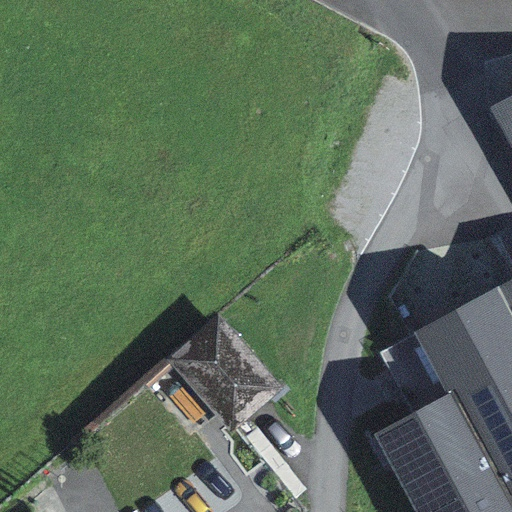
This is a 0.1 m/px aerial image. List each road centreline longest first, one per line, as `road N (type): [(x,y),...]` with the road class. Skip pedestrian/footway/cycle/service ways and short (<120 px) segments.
road 1 (residential): [(480,135),(432,175),(375,274),(339,367),(326,511)]
road 2 (residential): [(389,0),(453,59),(480,135)]
